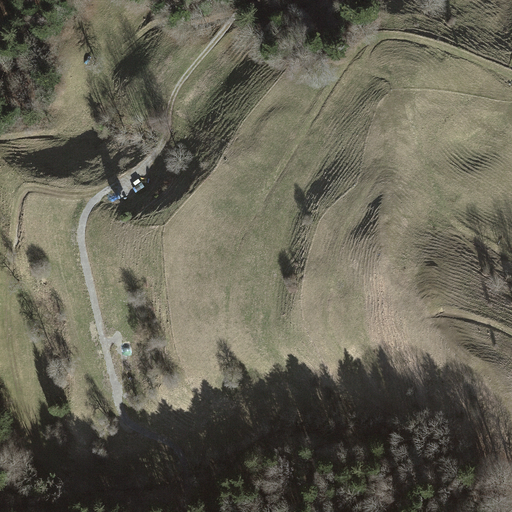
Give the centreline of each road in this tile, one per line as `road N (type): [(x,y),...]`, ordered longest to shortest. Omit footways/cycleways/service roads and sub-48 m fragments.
road 1 (track): [(325,0),(310,8),(260,3),(237,11),(169,100),(153,159),(96,197),(85,216),(111,392),(122,417),(178,450),(190,474),(175,511)]
road 2 (track): [(511,75),(397,35),(356,48),(232,254),(233,356),(334,423)]
road 3 (track): [(375,38),(367,69),(398,89),(444,207),(462,234),(511,260)]
